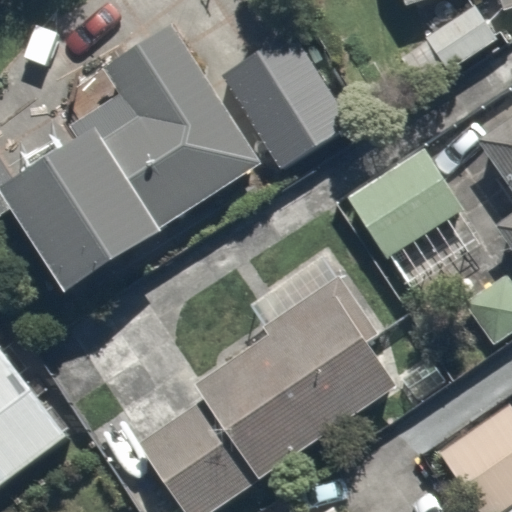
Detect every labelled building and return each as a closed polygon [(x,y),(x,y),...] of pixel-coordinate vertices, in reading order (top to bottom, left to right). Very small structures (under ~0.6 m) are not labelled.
[(511,0),(380,0),(381,1),(384,0),(487,0),(492,13),(511,6),(511,0)] [(493,31),(467,0),(449,0),(412,30),(444,70),(493,31)] [(206,92),(157,17),(91,60),(111,90),(0,162),(0,231),(44,299),(257,159),(268,175),(351,121),(285,20),(215,66),(224,80),(206,92)] [(511,112),(466,143),(508,206),(486,221),(494,233),(511,259),(511,112)] [(494,233),(421,135),(333,201),(406,299),(494,233)] [(511,328),(511,285),(498,268),(452,307),(487,349),(511,328)] [(169,511),(199,511),(246,477),(376,378),(305,286),(174,385),(186,401),(122,450),(169,511)] [(0,474),(58,425),(0,345),(0,474)] [(492,511),(511,498),(511,402),(505,393),(420,453),(461,511),(492,511)] [(330,511),(320,493),(288,511),(330,511)]
